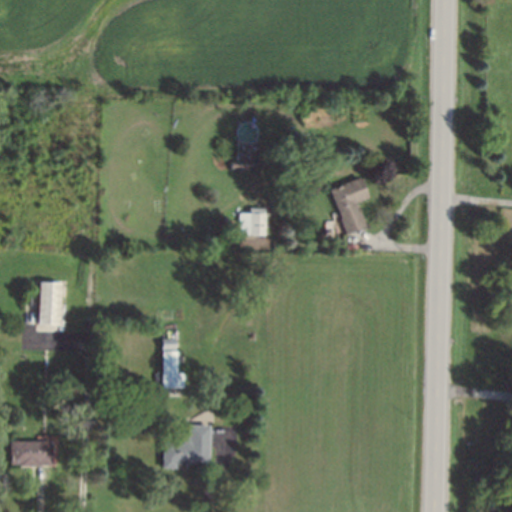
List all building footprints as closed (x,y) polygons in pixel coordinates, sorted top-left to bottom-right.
[(236,169),(256,169),(256,161),(236,160),(236,169)] [(328,188),(345,233),(364,226),(355,202),(367,197),(359,176),(328,188)] [(239,212),(238,233),(263,234),(264,207),(249,207),(249,213),(239,212)] [(37,282),(60,282),(59,324),(36,324),(37,282)] [(161,339),(162,388),(176,388),(177,350),(174,350),(174,339),(161,339)] [(162,441),(161,463),(208,465),(208,425),(188,424),(187,436),(181,443),(162,441)] [(10,440),(9,464),(51,465),(51,441),(10,440)]
